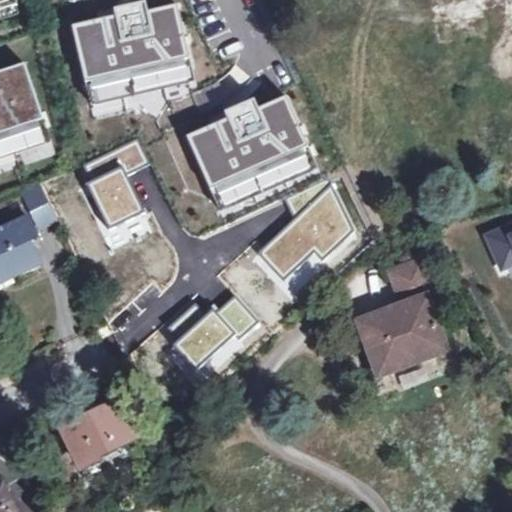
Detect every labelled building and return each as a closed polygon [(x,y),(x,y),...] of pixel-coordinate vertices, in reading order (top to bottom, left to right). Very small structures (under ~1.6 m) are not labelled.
[(250,21),(255,20),(248,0),(217,0),(218,2),(207,5),(219,46),(254,35),(250,21)] [(0,132),(38,119),(21,69),(0,76),(0,132)] [(95,167),(118,237),(144,229),(120,158),(95,167)] [(54,221),(39,189),(22,197),(39,229),(54,221)] [(0,266),(5,263),(10,272),(34,260),(25,242),(36,236),(26,217),(0,229),(0,266)] [(511,225),(487,236),(501,267),(511,262),(511,225)] [(118,257),(138,285),(165,267),(146,238),(118,257)] [(5,263),(0,266),(0,277),(10,272),(5,263)] [(119,296),(130,287),(109,264),(99,273),(119,296)] [(442,356),(425,305),(432,303),(420,267),(390,278),(400,312),(358,326),(375,378),(442,356)] [(124,369),(111,376),(124,401),(137,395),(124,369)] [(104,472),(98,459),(136,440),(116,400),(60,429),(86,482),(104,472)] [(34,448),(20,420),(1,430),(15,457),(34,448)] [(0,511),(10,511),(0,490),(0,511)]
